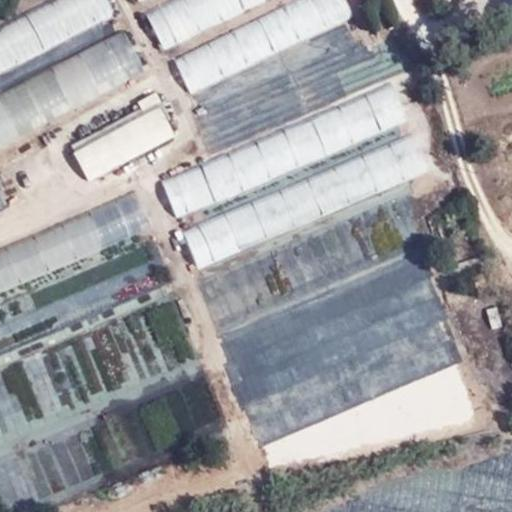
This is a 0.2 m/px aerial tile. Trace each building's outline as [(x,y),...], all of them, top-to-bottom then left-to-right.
[(0,72),(94,28),(96,33),(120,21),(109,0),(49,0),(0,23),(0,72)] [(156,0),(143,6),(159,44),(264,0),(156,0)] [(345,0),(297,0),(173,57),(189,91),(353,16),(345,0)] [(128,33),(0,85),(0,139),(147,79),(128,33)] [(175,214),(409,123),(392,82),(244,140),(232,107),(197,121),(212,160),(162,179),(175,214)] [(70,146),(89,180),(173,135),(154,100),(70,146)] [(199,279),(216,330),(295,305),(284,271),(285,271),(271,227),(426,178),(413,140),(295,177),(299,189),(182,226),(194,265),(273,239),(278,254),(199,279)] [(140,193),(0,243),(0,284),(79,257),(72,257),(70,245),(97,242),(101,252),(107,323),(172,299),(172,293),(148,226),(146,210),(140,193)] [(395,265),(226,333),(236,357),(258,348),(263,361),(274,357),(270,350),(306,335),(312,348),(412,307),(395,265)] [(90,398),(107,397),(105,371),(89,372),(90,398)]
